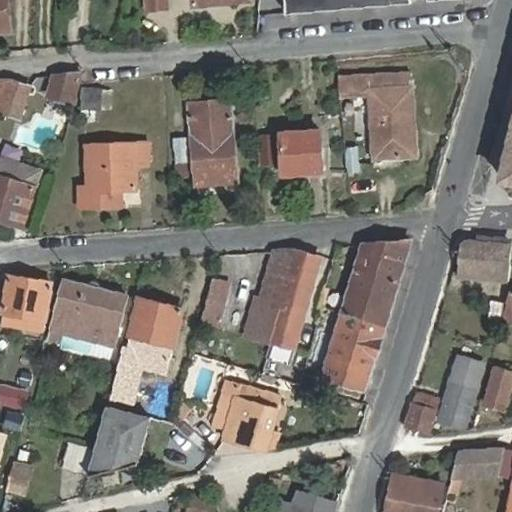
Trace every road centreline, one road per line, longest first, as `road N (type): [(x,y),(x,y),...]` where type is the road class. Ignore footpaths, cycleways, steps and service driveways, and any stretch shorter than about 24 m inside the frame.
road 1 (residential): [(508,13),(0,64)]
road 2 (residential): [(444,220),(0,258)]
road 3 (residential): [(356,511),(444,220)]
road 4 (residential): [(444,220),(508,13)]
